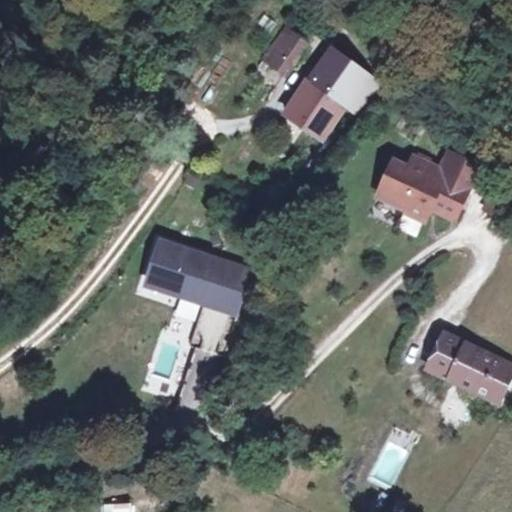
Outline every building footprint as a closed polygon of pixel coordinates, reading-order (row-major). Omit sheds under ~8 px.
[(316,32),(293,15),(270,46),(293,63),(316,32)] [(385,67),(340,33),(290,98),(335,133),(385,67)] [(445,163),(401,143),(374,205),(431,230),(440,211),(458,219),(484,159),(453,146),(445,163)] [(191,343),(225,353),(249,262),(156,237),(143,286),(179,296),(174,315),(197,322),(191,343)] [(511,384),(511,361),(443,326),(422,367),(501,407),(511,384)] [(389,491),(417,436),(394,425),(366,479),(389,491)] [(102,504),(102,511),(132,511),(131,501),(102,504)]
